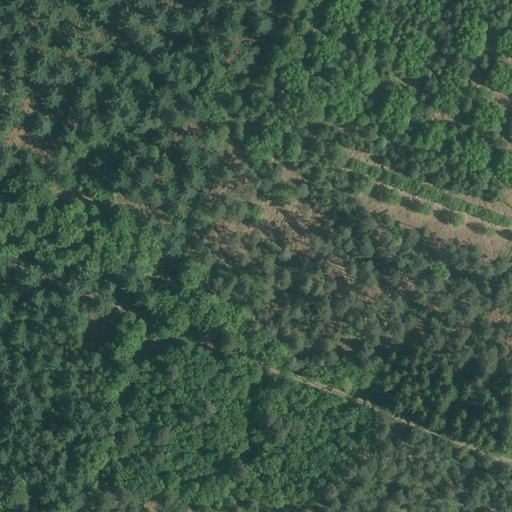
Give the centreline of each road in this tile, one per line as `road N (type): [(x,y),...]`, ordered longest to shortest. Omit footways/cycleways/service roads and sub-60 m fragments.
road 1 (track): [(511,459),(151,317)]
road 2 (track): [(151,317),(278,0)]
road 3 (track): [(151,317),(0,255)]
